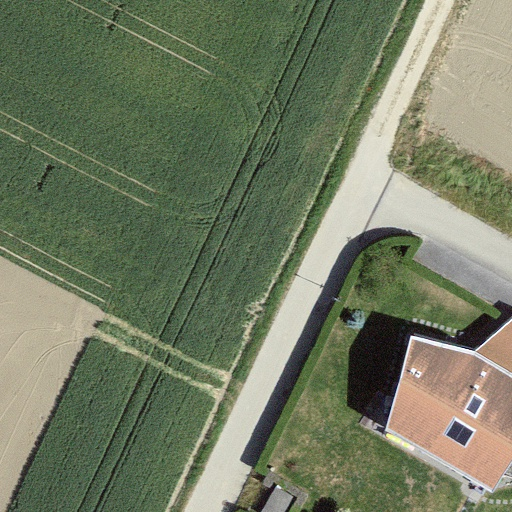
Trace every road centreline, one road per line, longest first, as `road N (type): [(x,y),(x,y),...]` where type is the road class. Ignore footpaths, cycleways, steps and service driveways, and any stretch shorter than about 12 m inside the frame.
road 1 (residential): [(207,511),(357,186),(511,274)]
road 2 (track): [(357,186),(435,0)]
